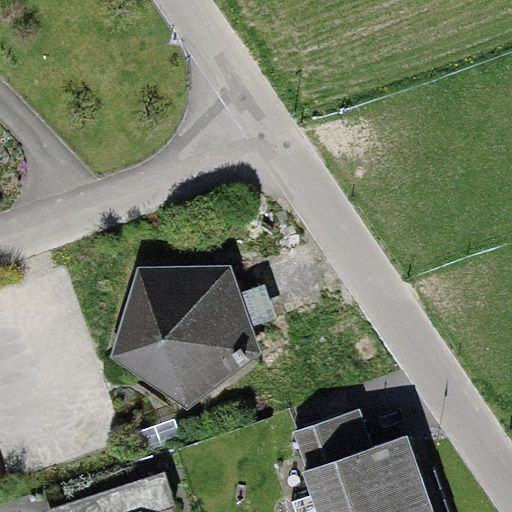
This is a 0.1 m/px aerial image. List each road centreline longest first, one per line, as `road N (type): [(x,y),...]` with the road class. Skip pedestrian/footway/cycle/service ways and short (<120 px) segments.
road 1 (residential): [(284,133),(511,468)]
road 2 (residential): [(0,244),(284,133)]
road 3 (residential): [(192,0),(284,133)]
